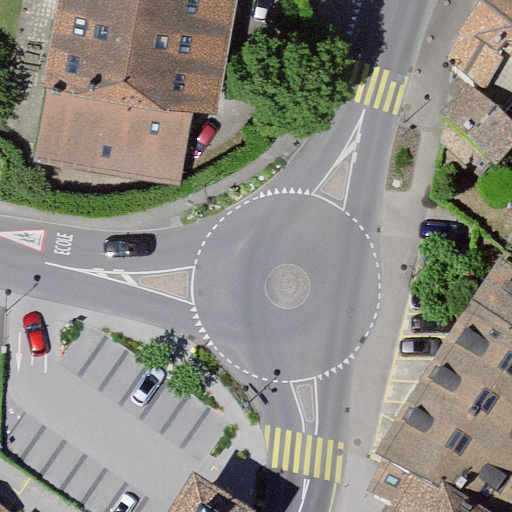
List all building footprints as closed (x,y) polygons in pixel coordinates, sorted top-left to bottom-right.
[(224,0),(44,0),(18,161),(164,185),(174,123),(203,128),(224,0)] [(511,0),(492,0),(427,76),(460,102),(494,131),(511,132),(511,0)] [(511,146),(494,131),(460,102),(428,139),(486,189),(511,159),(511,146)] [(411,485),(461,511),(511,511),(511,310),(482,292),(377,461),(411,485)] [(240,511),(192,483),(174,511),(240,511)] [(461,511),(411,485),(395,511),(461,511)]
